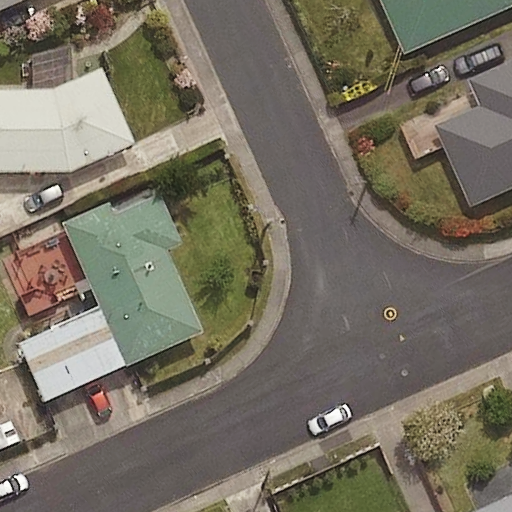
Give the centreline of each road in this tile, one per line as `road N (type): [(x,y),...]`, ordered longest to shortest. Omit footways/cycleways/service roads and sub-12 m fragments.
road 1 (residential): [(226,0),(386,356)]
road 2 (residential): [(386,356),(44,511)]
road 3 (residential): [(511,300),(386,356)]
